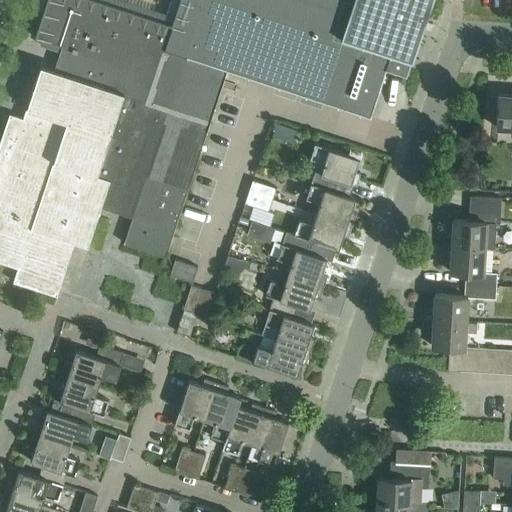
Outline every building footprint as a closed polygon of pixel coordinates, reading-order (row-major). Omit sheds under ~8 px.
[(46,0),(35,37),(62,46),(54,69),(140,97),(147,74),(157,77),(149,102),(210,122),(227,69),(368,116),(384,68),(404,75),(429,0),(180,0),(175,14),(131,0),(46,0)] [(54,69),(40,64),(26,107),(28,108),(25,118),(10,113),(0,141),(0,261),(10,264),(12,261),(19,264),(14,281),(57,295),(67,264),(63,263),(71,241),(88,246),(101,206),(114,210),(114,209),(134,215),(133,217),(124,242),(166,256),(210,122),(149,102),(157,77),(147,74),(140,97),(54,69)] [(495,126),(511,126),(511,94),(497,93),(495,126)] [(335,191),(339,179),(357,185),(361,173),(355,171),(359,157),(315,143),(310,158),(324,163),(321,172),(315,170),(311,183),(335,191)] [(252,179),(248,191),(272,199),(276,187),(252,179)] [(316,213),(352,225),(356,213),(350,211),(355,197),(335,191),(311,183),(306,198),(319,203),(316,213)] [(245,203),(268,211),(272,199),(248,191),(245,203)] [(500,197),(469,195),(468,219),(452,218),(450,244),(484,246),(494,246),(495,222),(499,222),(500,197)] [(348,237),(352,225),(316,213),(313,223),(299,219),(294,233),(310,239),(338,249),(343,235),(348,237)] [(252,221),(248,233),(269,240),(273,227),(252,221)] [(288,273),(324,285),(328,273),(322,271),(326,257),(306,251),(310,239),(294,233),(286,230),(277,258),(291,263),(288,273)] [(484,246),(450,244),(449,271),(465,271),(464,283),(495,285),(496,271),(482,271),(484,246)] [(175,259),(170,275),(192,282),(198,266),(175,259)] [(320,297),(324,285),(288,273),(284,283),(270,279),(265,294),(273,297),(269,309),(293,317),(294,316),(297,305),(309,309),(314,295),(320,297)] [(433,293),(431,318),(465,320),(467,295),(494,297),(495,285),(464,283),(463,294),(433,293)] [(192,284),(183,308),(195,312),(203,288),(192,284)] [(203,288),(195,312),(197,313),(207,316),(215,292),(203,288)] [(197,313),(195,312),(183,308),(176,330),(190,334),(197,313)] [(275,338),(311,350),(315,338),(309,336),(314,323),(294,316),(293,317),(269,309),(265,323),(278,328),(275,338)] [(465,320),(431,318),(430,344),(464,346),(465,320)] [(91,329),(88,338),(99,341),(102,332),(91,329)] [(307,362),(311,350),(275,338),(272,348),(258,344),(253,359),(297,374),(301,361),(307,362)] [(72,362),(66,360),(62,372),(98,384),(102,374),(115,379),(124,351),(100,343),(96,355),(76,349),(72,362)] [(460,370),(461,346),(449,346),(448,369),(460,370)] [(461,346),(460,370),(472,371),(473,347),(461,346)] [(485,348),(473,347),(472,371),(484,372),(485,348)] [(497,348),(485,348),(484,372),(495,372),(497,348)] [(508,349),(497,348),(495,372),(507,373),(508,349)] [(98,384),(62,372),(58,384),(64,386),(59,400),(71,404),(67,415),(67,416),(92,424),(96,412),(104,414),(109,399),(95,394),(98,384)] [(194,415),(205,418),(217,382),(205,377),(203,383),(189,379),(174,423),(190,428),(194,415)] [(229,385),(217,382),(205,418),(215,421),(210,435),(225,440),(237,404),(238,404),(240,396),(227,391),(229,385)] [(242,439),(252,443),(265,406),(252,402),(250,408),(238,404),(237,404),(225,440),(222,448),(237,453),(242,439)] [(265,406),(252,443),(263,446),(258,460),(273,465),(288,420),(275,416),(277,410),(265,406)] [(67,416),(67,415),(47,409),(43,422),(37,420),(33,432),(70,444),(73,434),(87,439),(92,424),(67,416)] [(70,444),(33,432),(29,445),(35,446),(30,460),(43,464),(39,475),(39,476),(63,484),(67,472),(75,474),(80,459),(66,455),(70,444)] [(131,437),(118,433),(110,457),(123,461),(131,437)] [(186,475),(194,451),(182,447),(174,471),(186,475)] [(410,503),(410,501),(410,487),(427,488),(429,450),(395,448),(393,478),(376,477),(375,501),(410,503)] [(194,451),(186,475),(198,478),(205,455),(194,451)] [(511,457),(494,457),(493,477),(503,477),(503,484),(511,484),(511,457)] [(225,487),(236,491),(244,468),(232,464),(225,487)] [(244,468),(236,491),(249,495),(256,471),(244,468)] [(9,480),(5,493),(41,504),(44,494),(58,499),(63,484),(39,476),(39,475),(19,469),(14,482),(9,480)] [(131,494),(155,502),(156,499),(167,503),(171,494),(159,490),(158,492),(134,484),(131,494)] [(253,485),(251,493),(263,496),(265,489),(253,485)] [(463,501),(480,502),(480,490),(464,490),(463,501)] [(92,511),(98,495),(86,491),(79,511),(92,511)] [(38,511),(41,504),(5,493),(1,505),(6,507),(4,511),(38,511)] [(142,511),(151,511),(155,502),(131,494),(126,506),(142,511)] [(375,501),(374,511),(409,511),(409,510),(426,511),(426,502),(410,501),(410,503),(375,501)] [(463,511),(479,511),(480,502),(463,501),(463,511)] [(222,511),(196,503),(193,511),(222,511)]
